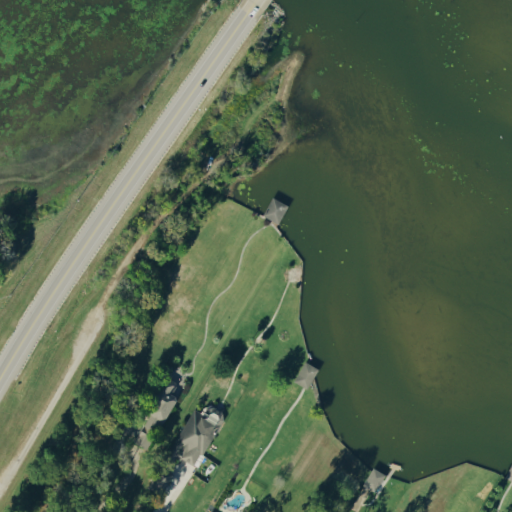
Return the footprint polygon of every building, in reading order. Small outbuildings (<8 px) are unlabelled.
[(291,205),(276,196),(265,215),(281,223),(291,205)] [(297,382),(311,387),(320,366),(306,361),(297,382)] [(183,377),(171,372),(153,412),(170,420),(181,396),(175,394),(183,377)] [(220,421),(192,409),(173,454),(200,466),(220,421)] [(366,484),(378,491),(388,473),(376,467),(366,484)]
